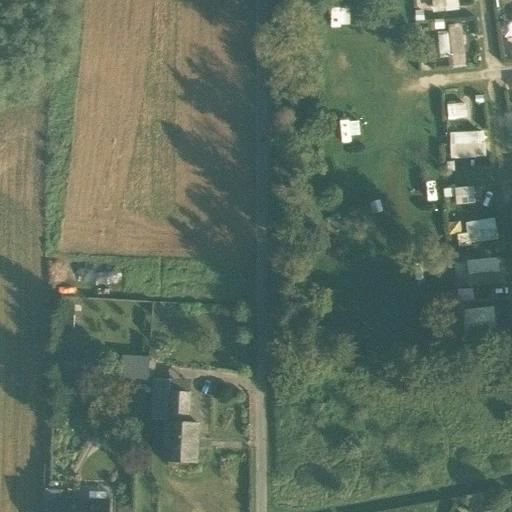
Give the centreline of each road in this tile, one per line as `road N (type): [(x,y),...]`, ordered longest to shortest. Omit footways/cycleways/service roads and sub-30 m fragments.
road 1 (track): [(261,276),(261,0)]
road 2 (residential): [(261,511),(261,276)]
